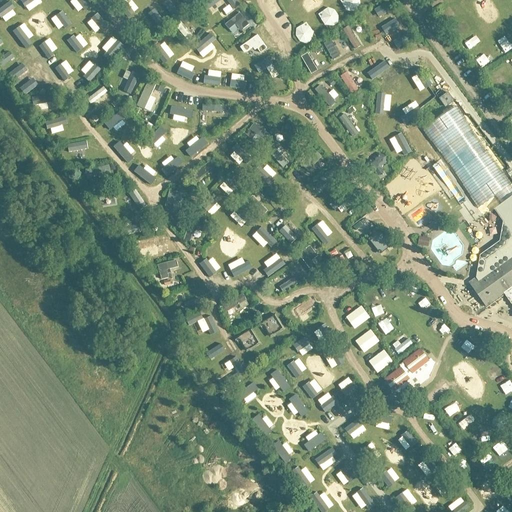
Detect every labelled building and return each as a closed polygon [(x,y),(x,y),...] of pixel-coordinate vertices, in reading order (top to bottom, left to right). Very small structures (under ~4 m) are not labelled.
[(80,0),(68,0),(69,0),(76,9),(84,3),(80,0)] [(222,0),(212,0),(219,11),(226,7),(222,0)] [(343,0),(342,4),(347,11),(355,12),(360,9),(360,2),(359,0),(343,0)] [(455,7),(445,15),(452,24),(462,16),(455,7)] [(321,19),(325,26),(334,26),(338,23),(339,16),(335,10),(331,12),(328,8),(324,11),(321,19)] [(88,24),(97,19),(90,10),(82,15),(88,24)] [(240,13),(225,25),(229,29),(235,24),(240,31),(249,24),(240,13)] [(159,15),(152,19),(157,27),(164,23),(159,15)] [(49,23),(43,26),(50,36),(55,32),(49,23)] [(102,23),(93,29),(100,39),(109,34),(102,23)] [(351,24),(344,27),(357,51),(363,47),(351,24)] [(393,39),(406,30),(402,24),(394,30),(392,27),(382,33),(386,38),(390,35),(393,39)] [(314,33),(309,26),(301,26),(297,28),(296,36),(300,42),(304,39),(306,44),(311,41),(314,33)] [(258,35),(240,47),(245,54),(256,46),(261,53),(268,48),(258,35)] [(169,62),(175,57),(160,39),(154,44),(169,62)] [(501,39),(496,42),(500,49),(505,45),(501,39)] [(105,51),(115,50),(115,42),(105,43),(105,51)] [(0,51),(3,57),(15,49),(12,44),(0,51)] [(330,49),(336,60),(343,57),(337,45),(330,49)] [(482,54),(485,67),(493,65),(490,52),(482,54)] [(310,74),(320,71),(316,57),(306,59),(310,74)] [(97,61),(92,67),(99,74),(105,68),(97,61)] [(123,88),(136,67),(128,63),(115,83),(123,88)] [(349,70),(341,74),(346,86),(354,83),(349,70)] [(42,80),(45,85),(52,81),(49,76),(42,80)] [(150,82),(139,107),(148,111),(159,86),(150,82)] [(95,107),(110,94),(105,88),(90,101),(95,107)] [(333,99),(339,96),(335,89),(329,92),(333,99)] [(345,113),(340,117),(356,136),(361,132),(345,113)] [(259,114),(237,135),(260,158),(282,135),(277,127),(259,114)] [(391,134),(400,144),(411,133),(402,123),(391,134)] [(236,136),(212,156),(242,185),(262,162),(236,136)] [(131,158),(145,147),(138,139),(124,150),(131,158)] [(316,139),(284,173),(292,181),(307,186),(333,163),(316,139)] [(70,146),(72,155),(90,151),(88,142),(70,146)] [(280,161),(285,156),(275,145),(270,150),(280,161)] [(452,158),(477,196),(495,184),(470,146),(452,158)] [(374,172),(382,168),(382,166),(386,163),(386,156),(378,152),(372,157),(372,159),(371,162),(369,160),(367,162),(367,166),(368,170),(374,172)] [(157,159),(142,170),(147,177),(162,166),(157,159)] [(205,178),(218,168),(213,161),(200,172),(205,178)] [(109,165),(86,169),(87,175),(101,173),(102,182),(111,180),(110,171),(109,165)] [(440,174),(439,175),(446,186),(453,182),(442,165),(436,169),(440,174)] [(132,187),(108,190),(109,198),(124,196),(125,203),(133,203),(132,195),(133,195),(132,187)] [(170,191),(167,212),(176,213),(180,193),(170,191)] [(340,194),(332,202),(340,210),(348,202),(340,194)] [(511,197),(495,210),(504,222),(500,241),(481,255),(476,278),(476,279),(470,283),(487,307),(505,294),(511,304),(511,197)] [(360,213),(364,210),(359,203),(355,206),(360,213)] [(438,213),(442,207),(436,203),(432,208),(438,213)] [(231,233),(244,220),(238,213),(225,227),(231,233)] [(362,238),(377,228),(373,222),(369,224),(365,218),(354,226),(362,238)] [(314,221),(308,227),(322,242),(329,236),(314,221)] [(261,227),(246,242),(253,249),(261,241),(260,241),(267,234),(261,227)] [(391,245),(381,231),(370,240),(380,254),(391,245)] [(419,237),(418,247),(428,249),(430,239),(419,237)] [(303,253),(308,262),(318,256),(313,247),(303,253)] [(343,277),(353,273),(346,254),(337,258),(343,277)] [(213,255),(206,260),(214,273),(222,268),(213,255)] [(279,257),(261,263),(263,270),(281,263),(279,257)] [(177,260),(158,264),(162,279),(169,277),(167,269),(178,267),(177,260)] [(286,294),(303,284),(299,278),(283,288),(286,294)] [(220,300),(218,305),(219,312),(226,328),(232,332),(237,333),(241,330),(269,312),(268,310),(259,303),(252,294),(247,290),(242,290),(227,294),(222,297),(220,300)] [(411,300),(416,305),(425,297),(420,292),(411,300)] [(184,312),(205,306),(202,298),(182,304),(184,312)] [(302,317),(316,306),(311,300),(297,310),(302,317)] [(369,317),(362,307),(352,314),(359,324),(369,317)] [(276,313),(261,322),(270,339),(286,329),(276,313)] [(218,331),(204,318),(192,331),(206,344),(218,331)] [(386,337),(400,326),(395,319),(381,330),(386,337)] [(252,327),(237,336),(246,353),(262,343),(252,327)] [(378,341),(371,331),(361,338),(368,348),(378,341)] [(393,342),(401,351),(412,340),(404,332),(393,342)] [(467,355),(471,340),(462,337),(458,352),(467,355)] [(240,369),(246,364),(230,344),(224,349),(240,369)] [(297,346),(291,350),(298,360),(304,355),(297,346)] [(331,350),(323,355),(329,365),(337,360),(331,350)] [(392,361),(385,351),(374,358),(382,368),(392,361)] [(392,396),(409,394),(412,392),(412,388),(415,387),(421,383),(422,380),(426,381),(429,378),(435,363),(433,363),(431,360),(429,361),(420,351),(399,367),(401,369),(385,381),(393,390),(391,392),(392,394),(392,396)] [(484,351),(478,358),(486,365),(492,358),(484,351)] [(270,363),(277,373),(286,368),(280,357),(270,363)] [(257,373),(263,384),(270,380),(263,369),(257,373)] [(495,386),(508,377),(502,369),(489,377),(495,386)] [(336,385),(348,379),(344,370),(331,375),(336,385)] [(355,382),(343,390),(348,399),(360,391),(355,382)] [(451,420),(456,416),(449,407),(445,411),(451,420)] [(464,435),(474,425),(466,417),(456,426),(464,435)] [(266,432),(275,426),(270,419),(261,426),(266,432)] [(346,421),(342,424),(348,432),(352,429),(346,421)] [(394,430),(400,439),(412,432),(405,422),(394,430)] [(504,422),(498,424),(502,432),(507,430),(504,422)] [(440,432),(443,443),(452,440),(448,429),(440,432)] [(282,437),(285,444),(292,441),(289,434),(282,437)] [(277,441),(281,448),(285,445),(281,438),(277,441)] [(478,439),(471,446),(478,453),(485,447),(478,439)] [(408,447),(413,456),(423,451),(418,442),(408,447)] [(296,451),(288,457),(294,465),(302,459),(296,451)] [(482,460),(485,468),(492,464),(490,457),(482,460)] [(471,458),(463,464),(469,472),(477,466),(471,458)] [(384,478),(392,471),(387,465),(379,472),(384,478)] [(444,476),(437,481),(444,489),(450,484),(444,476)] [(320,502),(327,497),(320,488),(313,493),(320,502)] [(416,503),(411,490),(405,493),(410,506),(416,503)] [(459,492),(451,496),(454,504),(462,501),(459,492)] [(330,505),(334,511),(339,511),(343,510),(336,500),(330,505)]
